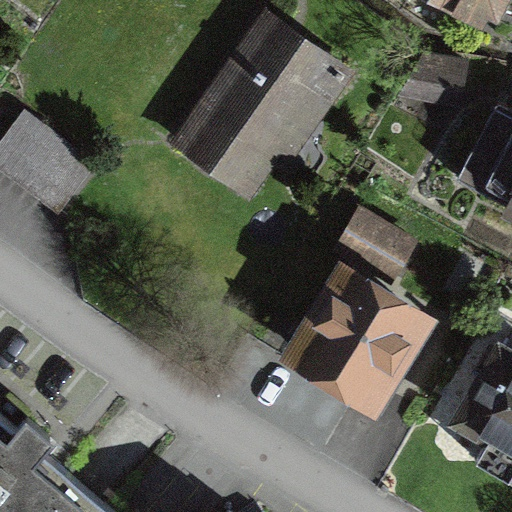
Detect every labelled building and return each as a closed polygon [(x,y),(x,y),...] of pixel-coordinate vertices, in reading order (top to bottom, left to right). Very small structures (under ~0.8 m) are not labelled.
[(443,0),(480,19),(489,0),(443,0)] [(181,140),(247,186),(304,104),(316,113),(346,71),(267,16),(260,27),(181,140)] [(459,98),(465,62),(425,55),(406,89),(459,98)] [(511,206),(511,106),(499,99),(457,178),(511,206)] [(0,164),(58,208),(92,162),(24,110),(0,141),(0,164)] [(392,272),(407,246),(356,216),(340,241),(392,272)] [(418,318),(345,273),(298,351),(371,395),(418,318)] [(459,417),(489,435),(511,447),(511,354),(500,348),(459,417)] [(0,511),(114,511),(115,511),(39,447),(48,435),(26,416),(16,427),(0,413),(0,511)] [(511,480),(511,447),(489,435),(475,459),(511,480)]
